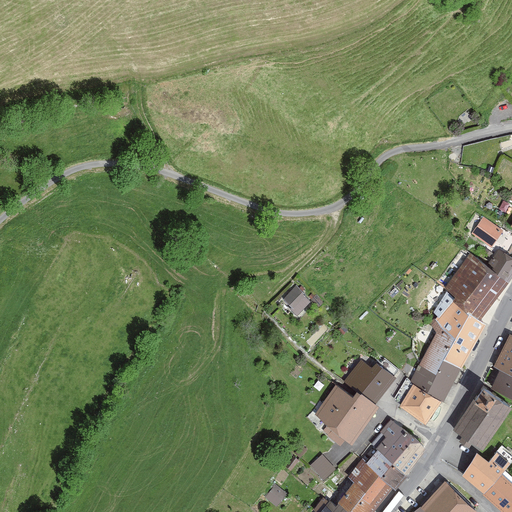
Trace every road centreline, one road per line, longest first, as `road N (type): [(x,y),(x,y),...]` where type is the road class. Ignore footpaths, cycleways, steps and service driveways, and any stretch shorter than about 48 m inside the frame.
road 1 (secondary): [(511,299),(457,410),(389,511)]
road 2 (track): [(338,206),(334,231),(265,312)]
